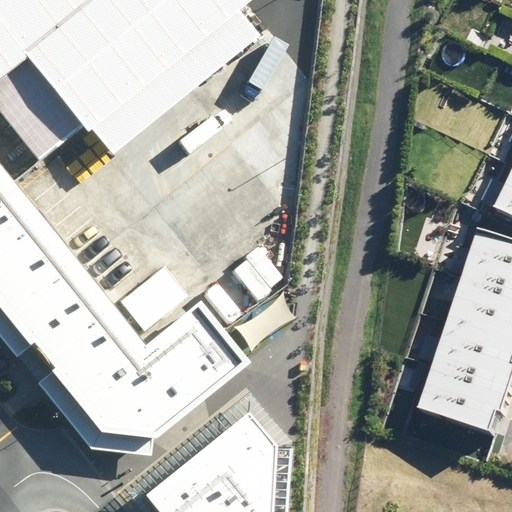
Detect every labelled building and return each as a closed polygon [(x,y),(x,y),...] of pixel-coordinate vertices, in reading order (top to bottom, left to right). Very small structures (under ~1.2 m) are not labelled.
[(0,0),(0,341),(36,385),(42,393),(88,448),(96,450),(143,455),(250,362),(223,330),(197,299),(143,345),(0,165),(0,111),(35,158),(75,127),(83,135),(103,118),(124,101),(144,85),(166,67),(188,49),(208,33),(229,16),(247,0),(0,0)] [(511,188),(502,209),(511,213),(511,188)] [(511,242),(483,233),(469,278),(511,291),(511,242)] [(511,291),(469,278),(454,323),(511,340),(511,291)] [(244,322),(232,326),(238,332),(244,339),(249,352),(257,340),(265,334),(279,323),(294,318),(288,310),(284,302),(281,289),(269,302),(258,312),(244,322)] [(511,340),(454,323),(440,367),(511,390),(511,340)] [(509,414),(511,405),(511,390),(440,367),(426,412),(498,435),(505,412),(509,414)] [(144,497),(156,511),(268,511),(273,441),(245,412),(144,497)]
